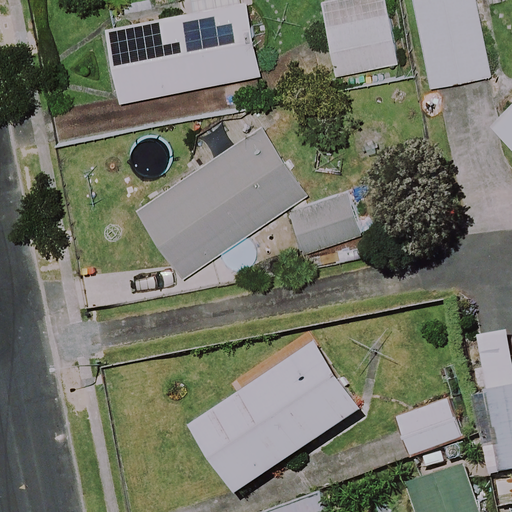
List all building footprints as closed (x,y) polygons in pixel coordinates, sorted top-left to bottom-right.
[(259,73),(244,0),(239,0),(98,28),(112,102),(259,73)] [(394,63),(381,0),(315,0),(330,75),(394,63)] [(487,76),(470,0),(409,0),(429,88),(487,76)] [(511,101),(488,125),(511,148),(511,101)] [(305,194),(262,127),(134,209),(177,276),(305,194)] [(362,230),(346,189),(287,213),(303,254),(362,230)] [(359,412),(315,346),(190,429),(235,496),(359,412)] [(511,470),(511,387),(485,392),(498,473),(511,470)] [(465,439),(451,399),(393,420),(408,460),(465,439)] [(480,511),(464,465),(404,486),(413,511),(480,511)] [(322,511),(318,497),(271,511),(322,511)] [(511,511),(511,502),(500,504),(500,511),(511,511)]
